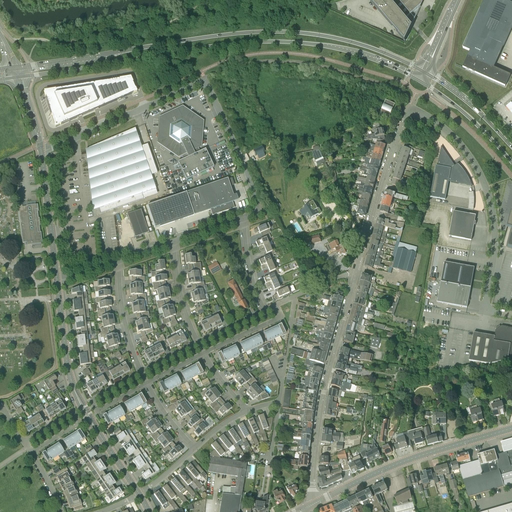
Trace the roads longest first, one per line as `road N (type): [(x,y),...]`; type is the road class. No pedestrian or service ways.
road 1 (residential): [(354,279),(409,108),(451,134),(477,166),(495,233),(486,303),(511,314)]
road 2 (secondary): [(425,71),(365,45),(280,31),(16,67)]
road 3 (secondary): [(19,76),(277,41),(361,54),(421,81)]
road 4 (residential): [(310,505),(322,391),(354,279)]
road 5 (tertiary): [(139,494),(72,384),(57,283)]
road 6 (tertiary): [(310,505),(406,460),(511,428)]
road 7 (residential): [(41,152),(205,79)]
road 8 (residential): [(242,219),(260,209),(205,79)]
road 9 (tertiary): [(57,283),(41,152)]
road 10 (residential): [(141,371),(91,400),(97,410),(147,382)]
road 11 (residential): [(32,453),(78,422),(71,412),(24,440)]
road 12 (secondary): [(421,81),(511,162)]
